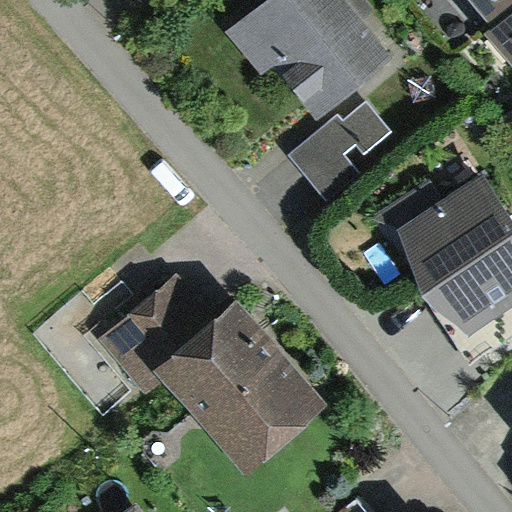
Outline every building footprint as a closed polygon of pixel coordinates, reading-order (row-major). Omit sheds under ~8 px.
[(319,116),(392,57),(363,21),(376,11),(366,0),(265,0),(228,30),(263,74),(276,64),(319,116)] [(511,0),(473,0),(497,27),(487,35),(511,64),(511,0)] [(390,132),(366,103),(343,122),(337,114),(289,154),(330,203),(361,177),(342,155),(357,142),(366,153),(390,132)] [(394,224),(467,325),(511,292),(511,223),(472,168),(394,224)] [(172,359),(251,460),(318,408),(227,293),(196,318),(164,277),(95,331),(138,385),(172,359)] [(337,511),(427,511),(422,505),(412,511),(371,511),(359,496),(337,511)]
